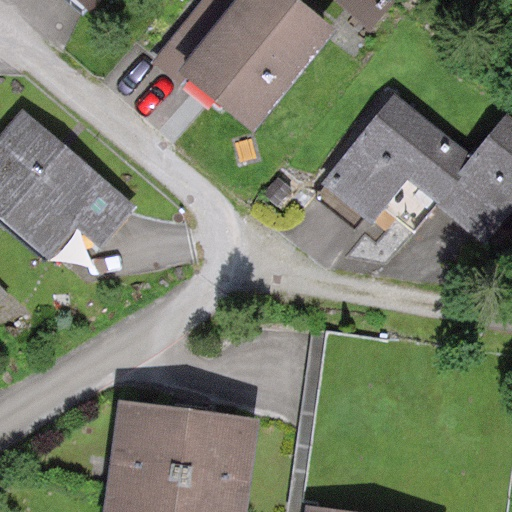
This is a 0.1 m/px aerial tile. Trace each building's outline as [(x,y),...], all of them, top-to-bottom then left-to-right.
[(101,0),(68,0),(87,16),(101,0)] [(336,39),(290,0),(243,0),(240,4),(206,1),(154,67),(180,89),(184,86),(254,143),(336,39)] [(394,3),(390,0),(330,0),(371,34),(394,3)] [(406,180),(440,207),(471,169),(395,108),(332,187),(373,221),(406,180)] [(139,213),(22,117),(0,143),(0,224),(50,267),(77,234),(103,256),(139,213)] [(471,169),(440,207),(485,243),(500,224),(511,232),(511,133),(504,127),(471,169)] [(342,263),(371,231),(333,198),(304,229),(342,263)] [(250,511),(262,430),(121,407),(105,511),(250,511)]
